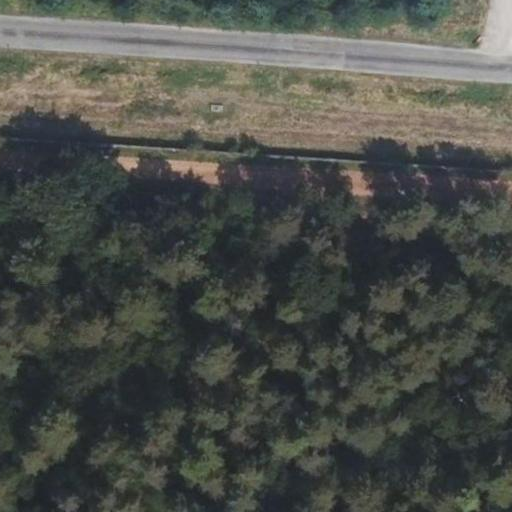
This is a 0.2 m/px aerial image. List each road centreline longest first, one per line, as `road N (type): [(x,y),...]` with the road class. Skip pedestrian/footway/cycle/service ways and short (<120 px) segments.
road 1 (track): [(511,151),(0,107)]
road 2 (unknown): [(511,198),(0,161)]
